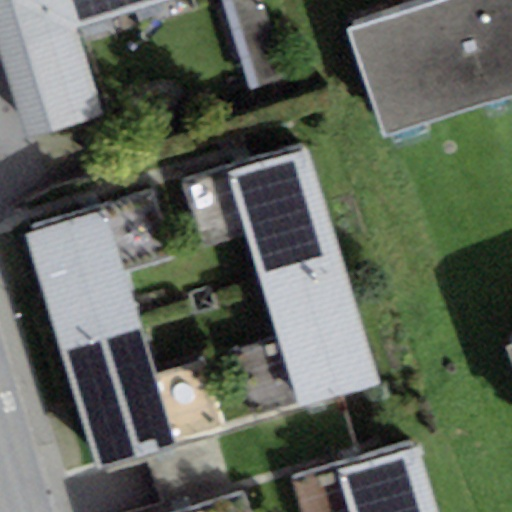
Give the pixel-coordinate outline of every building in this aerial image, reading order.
[(0,0),(0,94),(12,136),(85,116),(60,27),(155,0),(0,0)] [(511,0),(431,0),(345,28),(379,131),(511,87),(511,0)] [(291,157),(182,187),(200,250),(233,241),(263,346),(234,354),(251,418),(355,389),(291,157)] [(156,193),(13,233),(81,469),(221,429),(204,369),(141,387),(111,282),(176,264),(156,193)] [(511,335),(495,342),(511,388),(511,335)] [(421,511),(402,447),(286,481),(295,511),(421,511)] [(245,511),(244,503),(213,511),(245,511)]
